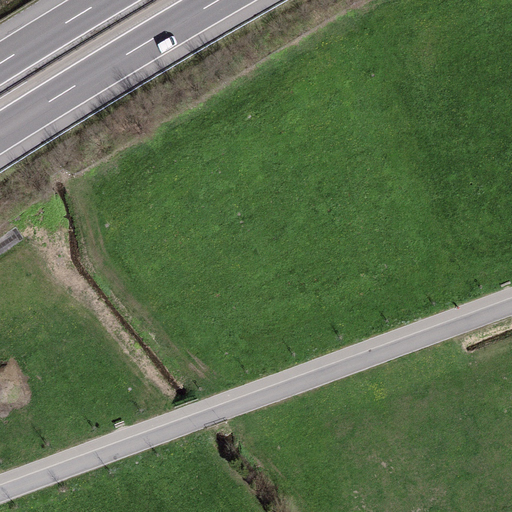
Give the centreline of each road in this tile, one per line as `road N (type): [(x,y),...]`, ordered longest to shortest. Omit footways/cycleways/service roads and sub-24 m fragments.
road 1 (residential): [(511,307),(0,492)]
road 2 (motorway): [(0,133),(223,0)]
